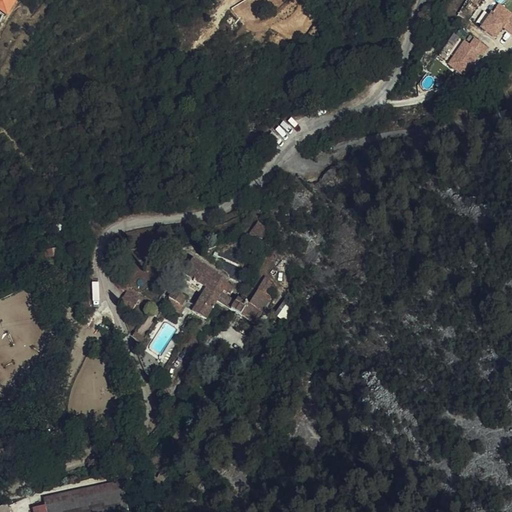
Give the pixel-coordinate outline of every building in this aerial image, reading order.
[(0,0),(0,19),(1,20),(14,0),(0,0)] [(496,40),(504,28),(511,33),(511,12),(499,3),(481,29),(496,40)] [(450,63),(462,39),(471,44),(475,37),(467,33),(464,38),(453,33),(440,58),(450,63)] [(471,45),(463,41),(449,67),(469,77),(486,45),(475,39),(471,45)] [(224,286),(189,265),(182,274),(175,286),(198,299),(191,310),(180,305),(182,302),(169,295),(165,302),(181,311),(203,323),(214,305),(252,327),(258,317),(253,314),(246,309),(236,303),(233,307),(218,298),(220,294),(224,286)] [(255,293),(263,298),(269,287),(262,281),(255,293)] [(230,290),(224,286),(220,294),(226,297),(230,290)] [(257,308),(262,310),(267,301),(263,298),(255,293),(250,303),(257,308)] [(133,303),(123,298),(117,307),(127,313),(133,303)] [(165,302),(160,309),(177,319),(181,311),(165,302)] [(250,303),(246,309),(253,314),(257,308),(250,303)] [(253,314),(258,317),(262,310),(257,308),(253,314)] [(116,482),(142,476),(140,468),(114,474),(116,482)] [(150,511),(143,481),(139,482),(144,506),(136,508),(137,511),(150,511)] [(137,511),(136,508),(144,506),(139,482),(127,484),(128,488),(50,508),(51,511),(137,511)]
